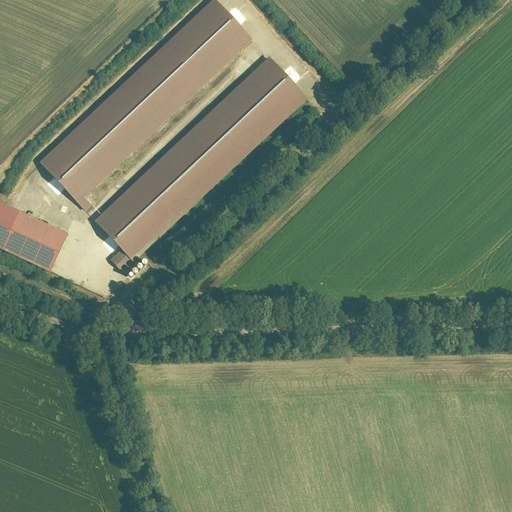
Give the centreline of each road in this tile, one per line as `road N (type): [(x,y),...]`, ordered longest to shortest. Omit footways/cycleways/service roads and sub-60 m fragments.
road 1 (unclassified): [(511,319),(120,331),(82,327),(0,293)]
road 2 (track): [(96,329),(155,511)]
